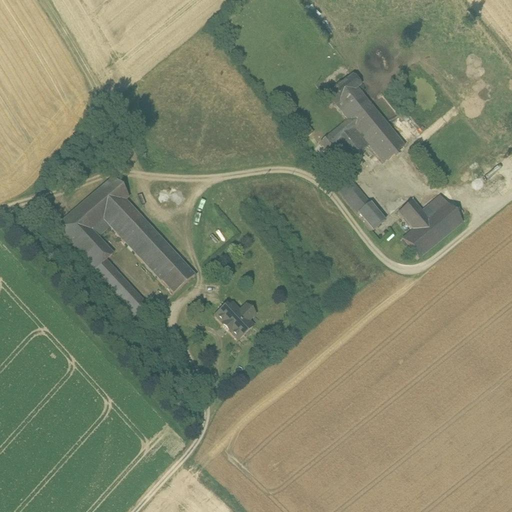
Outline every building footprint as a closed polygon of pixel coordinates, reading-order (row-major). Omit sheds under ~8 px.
[(351,76),(323,98),(331,108),(335,106),(356,89),(360,86),(351,76)] [(404,146),(356,89),(335,106),(347,121),(319,143),(340,168),(350,160),(368,146),(374,154),(382,164),(404,146)] [(313,132),(303,121),(297,126),(307,137),(313,132)] [(511,153),(500,162),(506,170),(493,179),(499,188),(511,178),(511,153)] [(369,204),(348,177),(335,188),(357,214),(369,204)] [(111,178),(54,227),(94,270),(105,260),(105,261),(112,254),(97,237),(90,230),(102,220),(125,201),(128,198),(111,178)] [(439,196),(420,212),(426,219),(445,203),(439,196)] [(148,226),(125,201),(102,220),(109,227),(127,246),(148,226)] [(411,201),(397,213),(412,230),(426,219),(420,212),(411,201)] [(412,230),(401,239),(417,260),(461,223),(445,203),(426,219),(412,230)] [(369,204),(357,214),(371,231),(383,221),(369,204)] [(90,230),(97,237),(109,227),(102,220),(90,230)] [(153,232),(148,226),(127,246),(132,251),(153,232)] [(195,276),(153,232),(132,251),(172,295),(171,295),(172,296),(193,276),(194,277),(195,276)] [(146,305),(116,273),(105,261),(105,260),(94,270),(105,282),(103,284),(133,317),(146,305)] [(239,313),(231,305),(226,310),(224,307),(214,316),(223,325),(222,326),(228,332),(229,331),(237,340),(251,327),(247,321),(253,316),(245,307),(239,313)]
